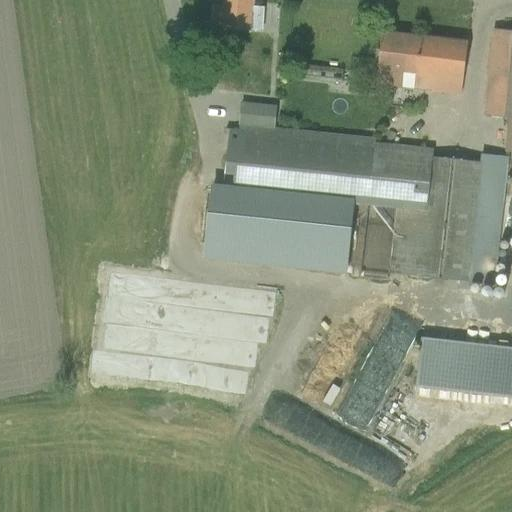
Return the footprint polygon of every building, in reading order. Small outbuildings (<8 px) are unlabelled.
[(212,6),(211,25),(224,26),(223,28),(258,30),(259,8),(252,7),(252,0),(222,0),(222,7),(212,6)] [(511,30),(493,29),(491,49),(484,113),(509,116),(506,153),(511,154),(511,30)] [(382,31),(380,31),(375,85),(459,95),(466,41),(382,31)] [(294,78),(341,84),(343,69),(296,64),(294,78)] [(229,127),(225,169),(234,170),(232,187),(395,204),(387,272),(469,282),(489,284),(504,164),(478,161),(432,155),(433,148),(375,142),(229,127)] [(366,429),(421,320),(393,305),(337,415),(366,429)] [(511,344),(414,338),(411,389),(511,395),(511,344)]
